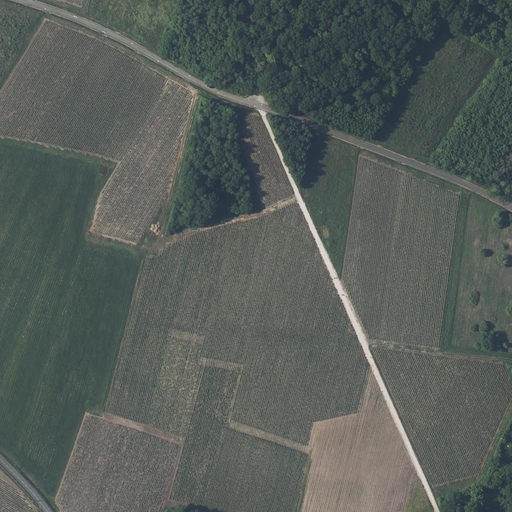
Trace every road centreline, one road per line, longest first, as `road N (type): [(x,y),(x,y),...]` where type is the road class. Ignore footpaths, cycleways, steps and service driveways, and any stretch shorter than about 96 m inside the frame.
road 1 (unclassified): [(22,0),(109,33),(222,94),(511,207)]
road 2 (track): [(437,511),(261,106)]
road 3 (track): [(169,333),(200,342),(198,359),(239,370),(228,424),(309,451)]
road 4 (track): [(161,511),(181,444),(87,412)]
road 5 (track): [(300,511),(312,428),(392,411)]
road 6 (track): [(365,343),(501,363),(511,387)]
road 7 (track): [(511,402),(478,477),(428,489)]
